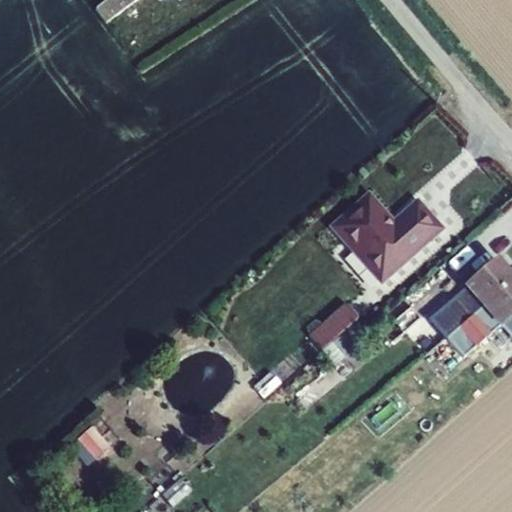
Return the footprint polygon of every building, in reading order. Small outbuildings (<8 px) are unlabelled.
[(109,0),(95,11),(106,25),(139,0),(109,0)] [(355,198),(388,236),(465,169),(432,131),(355,198)] [(504,214),(465,169),(388,236),(385,238),(403,258),(423,280),(425,282),(504,214)] [(417,286),(423,280),(403,258),(396,264),(417,286)] [(445,342),(511,283),(511,279),(497,263),(431,318),(427,321),(445,342)] [(511,317),(511,283),(445,342),(457,354),(487,327),(492,334),(500,327),(511,317)] [(321,349),(361,320),(349,303),(309,332),(321,349)] [(420,319),(410,309),(393,324),(403,335),(420,319)] [(511,336),(511,317),(500,327),(510,339),(511,336)] [(462,360),(479,379),(497,362),(481,343),(462,360)] [(95,426),(81,437),(98,457),(112,446),(95,426)]
